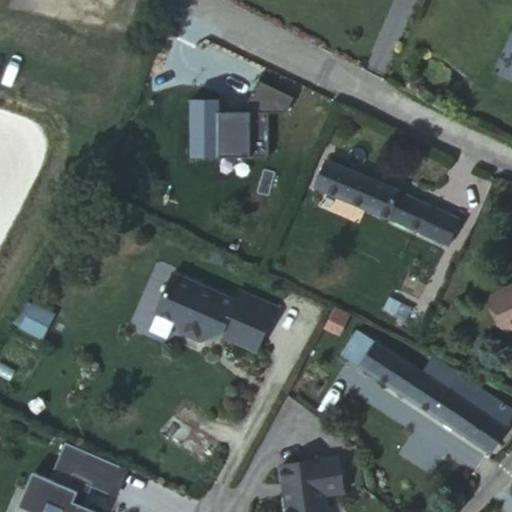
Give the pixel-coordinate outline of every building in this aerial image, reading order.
[(435,237),(447,212),(391,187),(328,161),(317,186),(382,213),(435,237)] [(459,218),(447,212),(435,237),(447,243),(459,218)] [(254,350),(273,312),(237,294),(234,300),(174,270),(155,303),(175,313),(179,325),(197,334),(213,333),(212,328),(223,327),(225,335),(254,350)] [(511,284),(498,291),(511,320),(511,284)] [(237,294),(273,312),(275,308),(240,290),(237,294)] [(20,331),(36,341),(49,319),(32,309),(20,331)] [(427,374),(360,329),(343,354),(405,395),(487,448),(511,412),(460,377),(451,390),(427,374)] [(451,390),(460,377),(437,361),(427,374),(451,390)] [(224,448),(174,413),(160,432),(211,467),(224,448)] [(130,469),(67,442),(52,479),(35,472),(21,508),(31,511),(104,511),(110,497),(118,500),(130,469)] [(349,494),(343,454),(282,463),(288,511),(331,511),(329,497),(349,494)]
